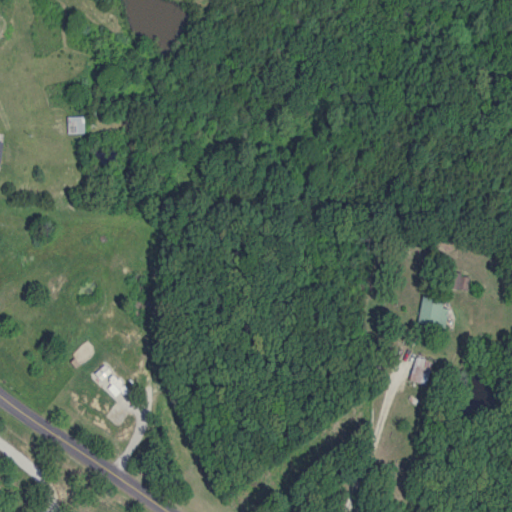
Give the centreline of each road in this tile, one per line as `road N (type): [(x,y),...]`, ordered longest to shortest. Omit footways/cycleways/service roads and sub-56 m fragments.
road 1 (residential): [(166,511),(0,395)]
road 2 (residential): [(344,511),(404,361)]
